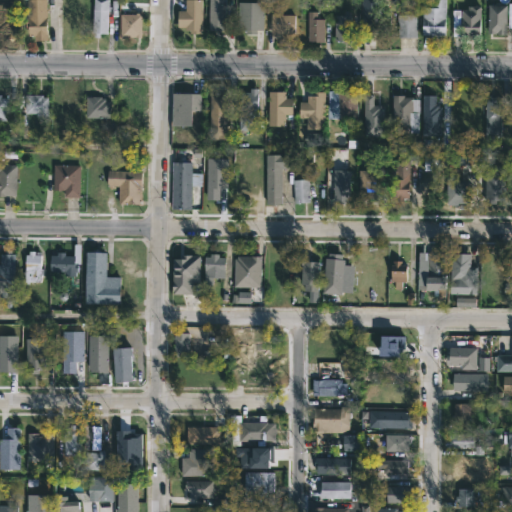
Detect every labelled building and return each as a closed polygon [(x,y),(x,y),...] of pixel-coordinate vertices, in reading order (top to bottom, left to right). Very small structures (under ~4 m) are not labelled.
[(18,0),(0,0),(0,30),(18,30),(18,0)] [(46,0),(47,41),(34,41),(34,36),(28,36),(28,27),(25,27),(25,17),(27,17),(27,0),(46,0)] [(107,0),(107,33),(100,33),(99,37),(93,37),(93,32),(91,32),(92,0),(107,0)] [(202,0),(202,34),(190,34),(190,30),(185,30),(185,27),(178,26),(178,10),(185,10),(185,0),(202,0)] [(225,0),(225,14),(224,30),(208,29),(208,0),(225,0)] [(378,0),(378,12),(390,12),(390,26),(378,26),(378,32),(361,31),(361,0),(378,0)] [(445,0),(445,36),(438,35),(438,40),(431,40),(431,35),(422,35),(423,7),(432,7),(432,0),(445,0)] [(257,29),(256,33),(244,32),(245,29),(238,29),(239,2),(264,2),(263,29),(257,29)] [(507,4),(506,33),(488,32),(489,4),(494,4),(494,2),(501,2),(501,4),(507,4)] [(475,36),(475,40),(467,40),(467,36),(462,36),(462,10),(468,10),(468,5),(481,5),(481,36),(475,36)] [(349,10),(349,15),(350,15),(350,43),(334,41),(335,14),(343,14),(343,10),(349,10)] [(317,11),(317,18),(324,18),(324,42),(308,42),(308,11),(317,11)] [(139,12),(139,14),(141,14),(141,38),(120,37),(120,13),(135,13),(135,12),(139,12)] [(295,15),(294,34),(281,33),(281,36),(271,35),(271,13),(295,15)] [(400,38),(397,38),(396,14),(416,14),(417,38),(400,38)] [(353,86),(353,90),(357,90),(357,118),(327,118),(328,90),(342,90),(342,86),(353,86)] [(258,88),(256,119),(250,118),(249,122),(239,121),(241,91),(250,92),(250,88),(258,88)] [(286,91),(286,97),(293,97),(293,114),(285,114),(285,125),(268,125),(268,91),(286,91)] [(325,91),(324,129),(307,129),(307,118),(299,117),(299,101),(306,101),(306,95),(311,95),(311,91),(325,91)] [(201,93),(201,110),(193,110),(193,125),(173,125),(173,93),(201,93)] [(226,139),(208,139),(209,93),(227,93),(226,139)] [(494,94),(494,96),(501,96),(501,128),(484,128),(485,93),(494,94)] [(42,95),(42,96),(48,96),(47,116),(36,116),(36,113),(25,113),(25,94),(42,95)] [(404,95),(404,96),(413,96),(413,98),(419,98),(418,132),(394,131),(394,126),(392,126),(393,95),(404,95)] [(101,96),(101,97),(105,98),(105,100),(110,101),(110,117),(86,117),(86,96),(101,96)] [(361,96),(361,136),(381,136),(381,107),(371,107),(371,96),(361,96)] [(433,96),(420,96),(420,135),(439,136),(439,108),(437,108),(437,104),(432,104),(433,96)] [(273,205),(265,205),(266,154),(290,155),(290,169),(282,169),(281,205),(273,205)] [(424,170),(439,170),(439,155),(425,154),(424,170)] [(207,158),(228,159),(228,188),(219,188),(219,199),(206,199),(207,158)] [(409,160),(409,198),(404,198),(404,201),(396,201),(396,197),(390,197),(391,171),(396,171),(396,160),(409,160)] [(192,161),(190,209),(171,209),(171,201),(170,201),(170,188),(172,188),(172,187),(170,187),(171,180),(172,180),(172,178),(170,178),(170,173),(171,173),(172,166),(172,161),(192,161)] [(0,164),(16,165),(15,196),(0,195),(0,164)] [(80,164),(79,197),(64,197),(64,190),(53,190),(54,164),(80,164)] [(256,166),(235,166),(235,196),(246,196),(246,189),(256,189),(256,166)] [(350,170),(349,201),(344,201),(343,204),(337,203),(337,201),(333,200),(334,169),(350,170)] [(505,169),(505,184),(507,184),(507,191),(504,191),(504,201),(497,201),(497,204),(485,204),(485,171),(505,169)] [(140,199),(140,204),(118,204),(118,186),(107,186),(108,170),(141,171),(140,199)] [(367,198),(358,198),(358,170),(375,170),(375,198),(367,198)] [(470,181),(469,203),(446,205),(447,176),(457,176),(457,180),(470,181)] [(304,203),(294,203),(294,179),(310,179),(310,203),(304,203)] [(80,244),(80,264),(77,264),(77,272),(75,272),(75,276),(66,276),(66,272),(49,271),(49,255),(57,255),(57,252),(64,252),(64,255),(73,255),(73,244),(80,244)] [(11,251),(11,253),(14,254),(13,298),(0,297),(0,253),(4,253),(4,250),(11,251)] [(34,251),(34,255),(38,255),(38,252),(40,252),(40,268),(45,269),(44,276),(40,275),(40,282),(24,281),(25,274),(23,274),(24,270),(25,270),(26,254),(29,255),(29,251),(34,251)] [(120,276),(119,302),(84,303),(86,251),(106,251),(106,260),(109,260),(108,275),(120,276)] [(445,266),(445,269),(444,269),(443,278),(440,278),(440,285),(438,285),(438,287),(445,287),(445,305),(437,305),(438,301),(435,301),(436,296),(438,296),(438,294),(433,294),(433,290),(418,289),(419,252),(444,254),(444,266),(445,266)] [(345,264),(354,265),(353,293),(342,291),(342,295),(323,293),(326,258),(329,258),(329,253),(342,254),(342,259),(345,259),(345,264)] [(470,253),(470,266),(478,266),(477,294),(450,294),(451,257),(453,257),(453,253),(470,253)] [(218,254),(218,257),(225,257),(224,278),(212,278),(212,285),(203,285),(204,256),(209,256),(209,254),(218,254)] [(200,255),(200,282),(193,282),(193,294),(172,294),(172,259),(181,259),(181,255),(200,255)] [(261,256),(260,287),(233,287),(234,258),(236,258),(236,256),(261,256)] [(320,261),(317,291),(305,290),(305,284),(301,284),(303,260),(320,261)] [(407,265),(406,282),(402,282),(402,288),(394,288),(394,282),(391,282),(392,261),(402,261),(402,265),(407,265)] [(250,292),(250,303),(238,303),(238,291),(250,292)] [(456,306),(476,307),(476,298),(457,297),(456,306)] [(84,330),(61,331),(62,372),(75,372),(75,361),(84,361),(84,330)] [(5,370),(5,374),(0,374),(0,334),(17,334),(17,370),(5,370)] [(175,355),(189,355),(189,334),(175,334),(175,355)] [(106,370),(106,372),(88,371),(89,335),(107,336),(106,370)] [(408,337),(408,343),(410,343),(410,350),(384,350),(384,337),(408,337)] [(33,370),(22,371),(21,339),(44,338),(45,370),(33,370)] [(122,382),(114,383),(113,348),(131,347),(132,382),(122,382)] [(449,349),(475,349),(475,370),(460,370),(460,366),(449,366),(449,349)] [(511,371),(496,371),(496,355),(511,355),(511,349),(511,371)] [(479,370),(489,371),(489,357),(479,357),(479,370)] [(408,362),(409,368),(411,368),(411,375),(387,375),(387,373),(381,373),(381,362),(408,362)] [(465,392),(453,392),(453,374),(487,374),(487,392),(465,392)] [(511,393),(503,393),(503,376),(511,376),(511,393)] [(341,379),(341,383),(346,383),(346,395),(321,396),(321,394),(318,394),(318,393),(312,392),(313,380),(341,379)] [(408,386),(408,392),(410,392),(410,400),(388,400),(388,407),(382,407),(382,398),(387,398),(388,386),(408,386)] [(470,403),(471,423),(454,424),(453,404),(470,403)] [(349,407),(349,433),(311,432),(313,408),(341,409),(341,407),(349,407)] [(411,428),(387,427),(387,425),(377,425),(378,410),(409,412),(408,419),(411,419),(411,428)] [(267,422),(267,423),(275,423),(275,428),(277,428),(277,438),(275,438),(275,441),(239,441),(239,422),(267,422)] [(76,425),(76,427),(79,427),(80,455),(64,455),(63,427),(69,427),(69,425),(76,425)] [(101,426),(86,426),(85,449),(101,449),(101,426)] [(217,444),(187,444),(187,427),(217,427),(217,444)] [(18,470),(0,470),(0,441),(6,441),(6,430),(18,430),(18,470)] [(53,431),(53,461),(29,461),(29,433),(38,433),(38,436),(43,436),(43,431),(53,431)] [(111,433),(125,433),(125,441),(139,441),(139,466),(110,466),(111,433)] [(359,434),(343,435),(344,450),(360,450),(359,434)] [(473,447),(446,447),(446,441),(449,441),(449,434),(473,434),(473,447)] [(408,451),(386,451),(386,435),(411,435),(411,443),(408,443),(408,451)] [(273,468),(272,447),(236,448),(236,456),(240,456),(240,468),(273,468)] [(206,476),(181,477),(181,458),(188,458),(188,449),(205,449),(206,476)] [(103,451),(102,471),(84,469),(85,452),(98,453),(99,451),(103,451)] [(338,458),(338,474),(316,474),(315,458),(338,458)] [(407,473),(375,473),(375,459),(408,460),(407,473)] [(273,472),(273,492),(266,492),(266,497),(244,496),(245,472),(273,472)] [(113,502),(90,502),(90,478),(113,478),(113,502)] [(212,481),(213,498),(190,498),(190,490),(185,490),(185,481),(212,481)] [(350,499),(320,499),(319,488),(321,488),(321,482),(350,482),(350,499)] [(116,511),(116,485),(134,485),(134,511),(116,511)] [(408,487),(407,492),(411,492),(411,498),(408,498),(408,503),(387,503),(387,487),(408,487)] [(511,506),(502,506),(502,487),(511,487),(511,506)] [(474,490),(458,490),(458,507),(474,507),(474,490)] [(50,495),(50,511),(26,511),(26,495),(50,495)] [(80,502),(80,511),(55,511),(55,502),(80,502)]
